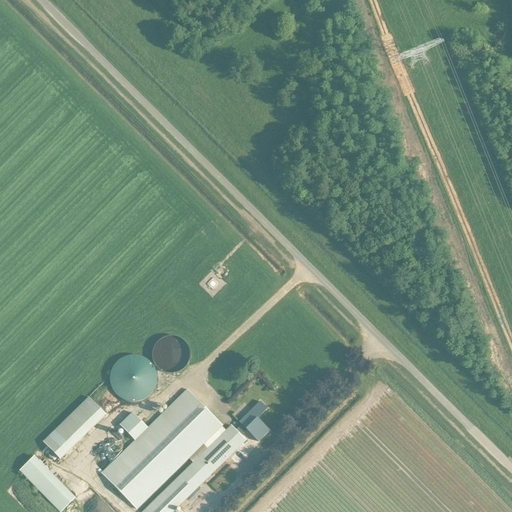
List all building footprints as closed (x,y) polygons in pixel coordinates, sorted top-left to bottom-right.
[(185,348),(184,346),(182,344),(180,342),(178,341),(176,340),(174,339),(172,338),(169,338),(167,338),(165,338),(163,339),(161,339),(159,340),(157,341),(156,342),(154,344),(153,345),(151,347),(151,349),(150,351),(150,353),(149,357),(149,359),(149,361),(150,363),(151,366),(152,368),(154,370),(156,372),(159,374),(161,375),(164,376),(166,376),(169,377),(171,376),(174,376),(176,375),(179,373),(181,372),(183,370),(184,368),(186,366),(187,363),(187,361),(188,359),(188,356),(187,354),(187,352),(186,350),(185,348)] [(152,369),(150,367),(148,365),(146,363),(144,361),(141,359),(138,358),(136,358),(133,357),(130,357),(128,358),(125,358),(122,359),(120,360),(118,361),(116,363),(115,364),(113,366),(111,369),(110,371),(109,373),(109,375),(108,380),(108,383),(109,386),(109,388),(110,391),(112,394),(114,396),(117,399),(120,401),(123,402),(126,403),(129,404),(132,404),(135,404),(138,403),(141,402),(144,400),(147,398),(149,396),(150,394),(152,391),(153,388),(154,385),(155,382),(155,379),(154,377),(154,374),(153,372),(152,369)] [(98,475),(133,511),(185,461),(190,465),(140,511),(170,511),(243,443),(238,438),(244,433),(255,445),(267,434),(254,421),(264,412),(258,405),(236,425),(239,428),(233,433),(229,428),(223,434),(219,429),(219,428),(185,392),(145,430),(130,414),(117,427),(132,443),(98,475)] [(41,445),(58,462),(104,417),(87,400),(41,445)] [(18,473),(57,511),(61,511),(73,500),(32,459),(18,473)]
